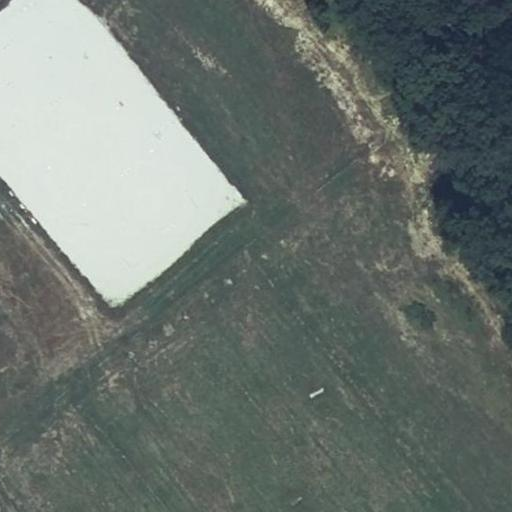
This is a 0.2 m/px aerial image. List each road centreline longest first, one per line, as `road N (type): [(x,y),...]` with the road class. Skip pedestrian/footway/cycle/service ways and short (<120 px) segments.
road 1 (track): [(115,0),(511,506)]
road 2 (track): [(285,0),(343,65),(440,250),(511,343)]
